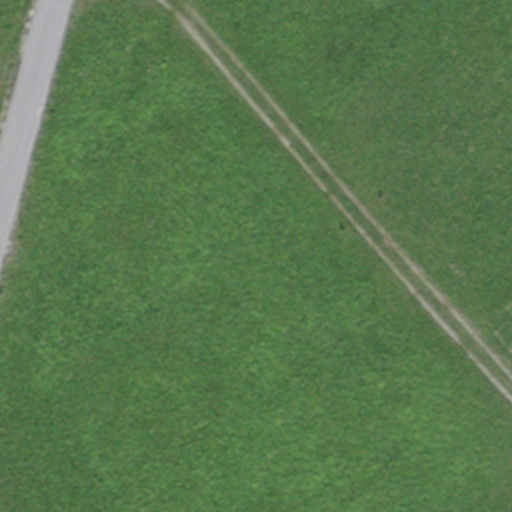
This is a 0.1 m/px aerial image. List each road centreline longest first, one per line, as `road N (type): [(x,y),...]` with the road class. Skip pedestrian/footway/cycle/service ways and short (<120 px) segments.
road 1 (track): [(511,391),(179,0)]
road 2 (residential): [(0,190),(49,0)]
